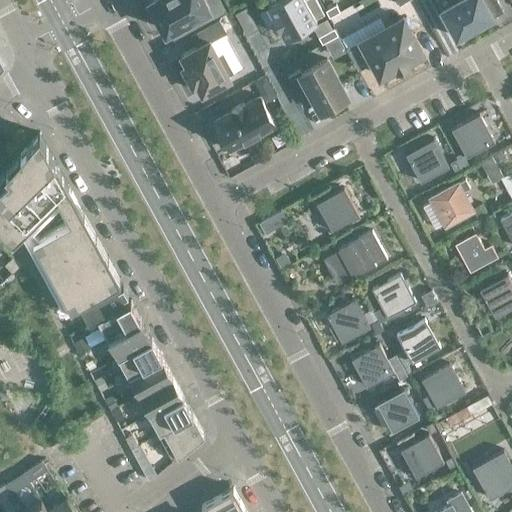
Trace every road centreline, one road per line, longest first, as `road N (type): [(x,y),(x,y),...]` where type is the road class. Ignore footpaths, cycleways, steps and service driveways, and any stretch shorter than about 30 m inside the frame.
road 1 (residential): [(30,60),(234,436)]
road 2 (residential): [(383,511),(215,203)]
road 3 (residential): [(353,128),(485,371),(497,380),(511,377)]
road 4 (residential): [(215,203),(101,0)]
road 5 (residential): [(215,203),(353,128)]
road 6 (residential): [(353,128),(481,58)]
road 7 (residential): [(140,511),(234,436)]
